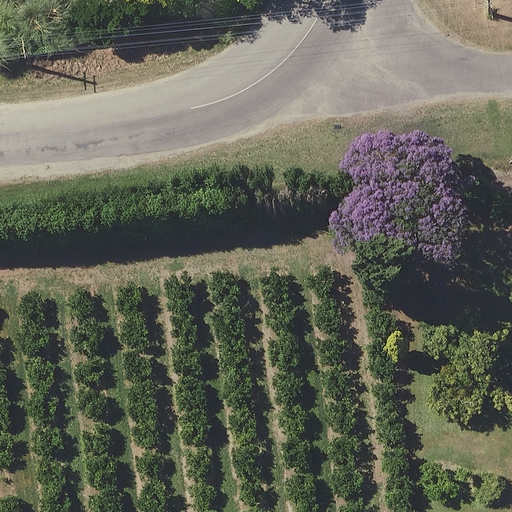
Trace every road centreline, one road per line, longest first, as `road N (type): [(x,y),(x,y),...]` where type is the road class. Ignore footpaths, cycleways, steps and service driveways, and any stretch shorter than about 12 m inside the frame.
road 1 (unclassified): [(297,53),(239,96),(176,117),(0,139)]
road 2 (unclassified): [(297,53),(511,71)]
